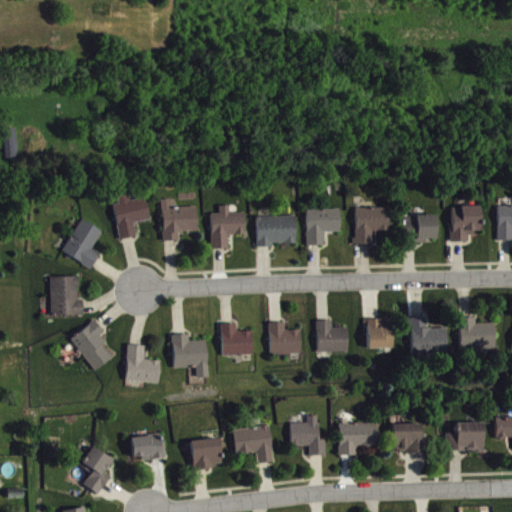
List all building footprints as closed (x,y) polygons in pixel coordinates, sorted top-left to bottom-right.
[(0,125),(0,154),(15,154),(14,125),(0,125)] [(122,241),(139,237),(136,224),(152,221),(148,199),(132,202),(130,194),(119,196),(121,205),(115,206),(122,241)] [(199,208),(173,209),(173,200),(164,201),(165,242),(181,241),(181,233),(200,232),(199,208)] [(501,242),(511,241),(511,206),(500,207),(501,242)] [(213,215),(214,250),(230,250),(230,237),(247,236),(247,213),(232,214),(232,207),(222,207),(222,215),(213,215)] [(454,208),(454,243),(470,243),(470,234),(482,234),(482,208),(454,208)] [(375,245),(375,232),(392,232),(391,209),(357,210),(358,246),(375,245)] [(309,211),(310,247),(327,246),(326,234),(343,233),(342,210),(309,211)] [(439,240),(438,216),(401,217),(401,236),(409,236),(409,245),(430,244),(429,240),(439,240)] [(259,248),(274,248),(274,244),(298,245),(298,218),(260,217),(259,248)] [(104,233),(83,221),(65,254),(94,270),(102,256),(94,251),(104,233)] [(85,301),(80,301),(80,278),(52,278),(53,317),(86,316),(85,301)] [(462,351),(497,350),(496,324),(478,325),(477,318),(461,319),(462,351)] [(429,319),(413,319),(414,353),(451,352),(450,329),(429,330),(429,319)] [(395,349),(395,320),(369,320),(370,350),(395,349)] [(73,341),(98,372),(115,358),(100,339),(107,334),(97,322),(73,341)] [(351,354),(350,329),(335,329),(335,322),(319,322),(320,354),(351,354)] [(302,331),(287,332),(287,324),(272,324),(272,356),(303,355),(302,331)] [(239,333),(238,325),(224,325),(224,357),(255,357),(255,333),(239,333)] [(176,370),(198,369),(198,379),(210,378),(209,342),(191,342),(191,336),(175,336),(176,370)] [(147,347),(130,346),(128,383),(161,384),(162,362),(146,361),(147,347)] [(292,425),(293,449),(310,449),(310,457),(328,457),(328,441),(321,441),(320,417),(309,417),(310,424),(292,425)] [(511,418),(498,419),(499,440),(511,439),(511,418)] [(379,448),(378,424),(340,425),(341,457),(359,456),(359,448),(379,448)] [(485,424),(459,425),(460,435),(449,435),(450,454),(486,453),(485,424)] [(394,425),(394,454),(429,454),(429,439),(423,439),(424,425),(394,425)] [(276,463),(271,427),(235,432),(238,456),(258,454),(260,465),(276,463)] [(135,462),(167,458),(164,435),(133,439),(135,462)] [(195,471),(224,468),(221,440),(192,443),(195,471)] [(85,486),(101,496),(112,477),(108,475),(116,462),(94,448),(82,467),(93,473),(85,486)]
